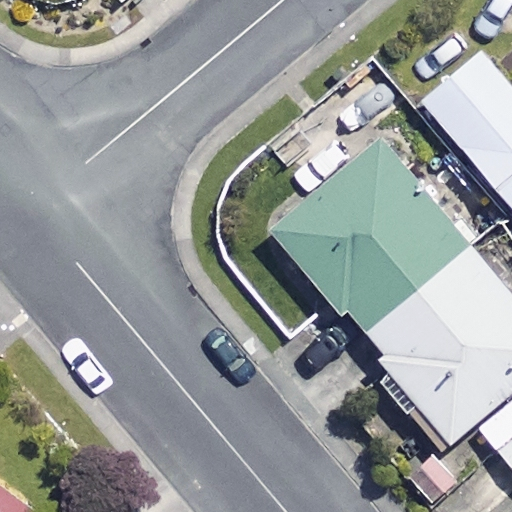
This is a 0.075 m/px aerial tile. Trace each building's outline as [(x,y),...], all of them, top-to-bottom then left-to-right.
[(511,81),(488,54),(430,103),(511,198),(511,81)] [(467,246),(381,141),(272,230),(358,335),(467,246)] [(511,295),(479,254),(371,339),(453,444),(480,422),(511,463),(511,295)] [(464,487),(433,449),(404,473),(435,511),(464,487)] [(0,511),(35,511),(0,483),(0,511)]
